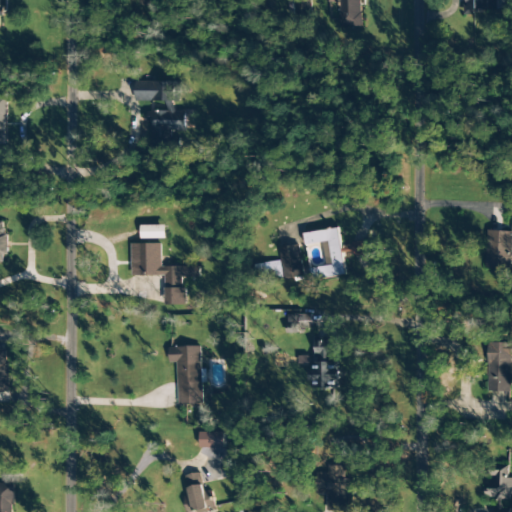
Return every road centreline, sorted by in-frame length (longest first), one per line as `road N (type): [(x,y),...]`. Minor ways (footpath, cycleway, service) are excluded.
road 1 (residential): [(69,511),(69,0)]
road 2 (residential): [(420,511),(420,0)]
